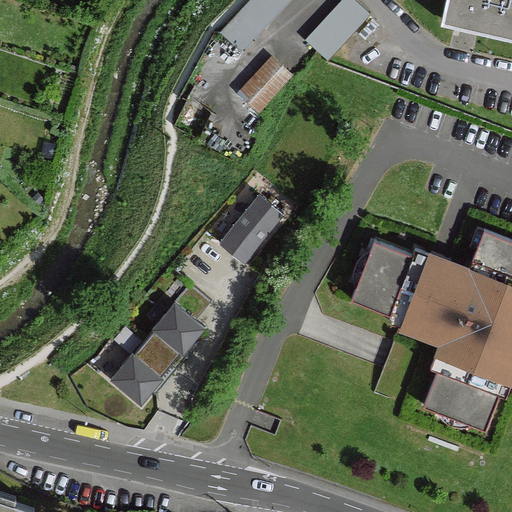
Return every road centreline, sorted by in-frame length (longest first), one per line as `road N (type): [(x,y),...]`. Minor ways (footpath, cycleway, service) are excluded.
road 1 (tertiary): [(0,434),(258,490)]
road 2 (residential): [(396,40),(456,70),(511,83)]
